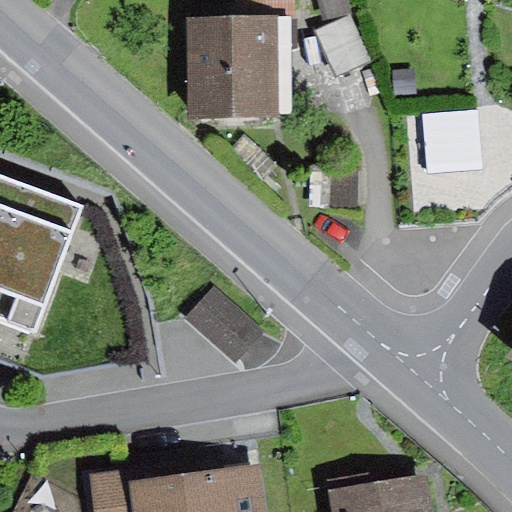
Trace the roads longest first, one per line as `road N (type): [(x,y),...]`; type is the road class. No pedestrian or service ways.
road 1 (tertiary): [(420,376),(0,15)]
road 2 (residential): [(420,376),(0,430)]
road 3 (residential): [(420,376),(511,259)]
road 4 (tertiary): [(511,461),(420,376)]
